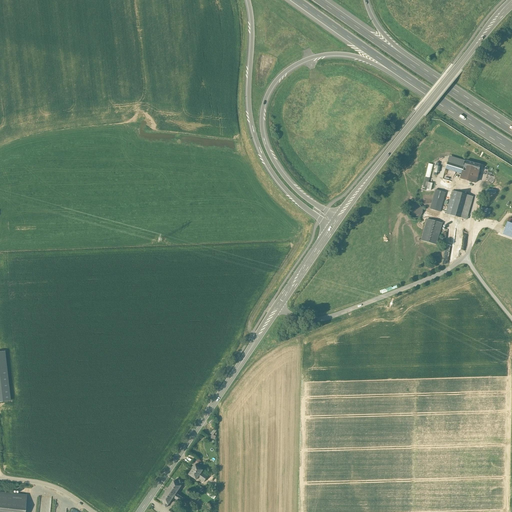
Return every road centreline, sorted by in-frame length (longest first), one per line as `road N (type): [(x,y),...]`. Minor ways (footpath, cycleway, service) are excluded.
road 1 (motorway): [(337,218),(302,196),(272,160),(261,121),(266,96),(288,69),(321,55),(348,54),(394,69)]
road 2 (unclassified): [(511,316),(465,255),(429,278),(330,316),(304,319),(278,306)]
road 3 (secondary): [(337,218),(511,2)]
road 4 (motorway): [(248,0),(249,112),(260,151),(285,189),(331,228)]
road 5 (secondary): [(139,511),(278,306)]
road 6 (motorway): [(394,69),(511,146)]
road 7 (motorway): [(511,131),(398,56)]
